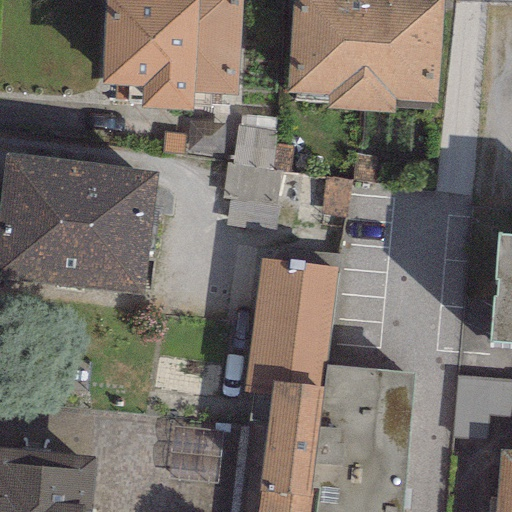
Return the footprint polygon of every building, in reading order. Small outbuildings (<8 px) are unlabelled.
[(189,112),(190,94),(195,0),(104,0),(100,84),(141,87),(140,109),(189,112)] [(195,0),(190,94),(235,97),(240,0),(195,0)] [(358,112),(365,0),(290,0),(284,93),(326,96),(325,110),(358,112)] [(440,0),(365,0),(358,112),(393,115),(394,100),(434,102),(440,0)] [(0,276),(140,295),(156,173),(3,154),(0,178),(0,276)] [(511,345),(511,235),(496,235),(488,343),(511,345)] [(336,268),(258,259),(242,393),(269,396),(270,382),(321,388),(324,366),(336,268)] [(313,511),(400,511),(412,373),(324,366),(321,388),(309,489),(316,491),(313,511)] [(511,434),(511,381),(455,378),(451,438),(511,442),(511,434)] [(257,511),(306,511),(309,489),(321,388),(270,382),(269,396),(256,492),(260,492),(257,511)] [(88,511),(93,459),(0,450),(0,511),(88,511)] [(511,511),(511,451),(498,451),(492,511),(511,511)]
